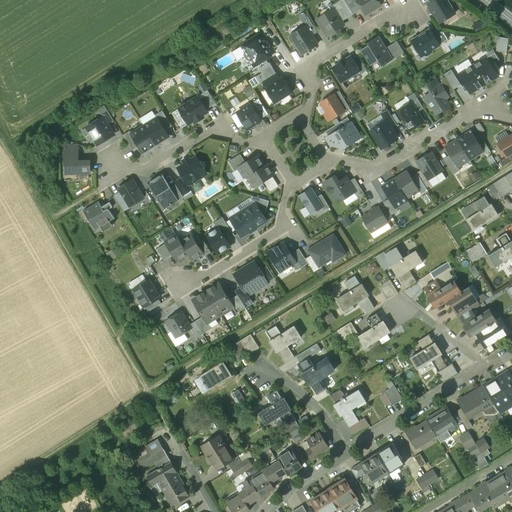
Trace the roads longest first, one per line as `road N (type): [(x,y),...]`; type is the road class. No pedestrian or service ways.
road 1 (track): [(147,391),(511,166)]
road 2 (track): [(115,336),(0,137)]
road 3 (residential): [(511,115),(484,107),(465,114),(369,170),(329,163)]
road 4 (residential): [(413,2),(301,70),(309,81),(299,114)]
road 5 (residential): [(263,136),(212,129),(146,170),(123,167),(103,179)]
road 6 (track): [(0,484),(147,391)]
road 7 (residential): [(484,366),(346,454)]
road 8 (residential): [(292,184),(280,229),(183,288)]
road 9 (residential): [(346,454),(320,412),(261,371)]
